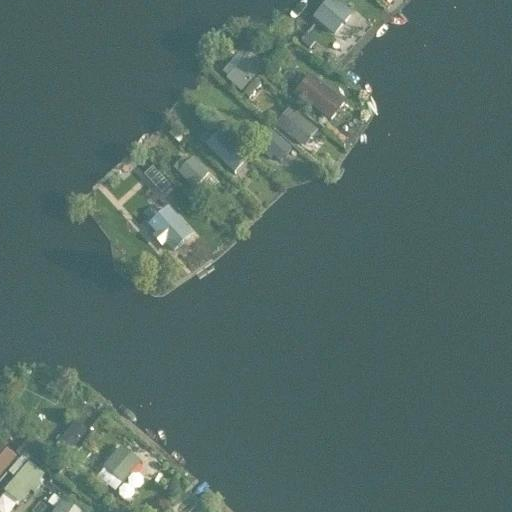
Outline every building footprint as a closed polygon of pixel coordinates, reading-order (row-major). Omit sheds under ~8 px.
[(354,16),(335,0),(332,0),(315,20),(335,38),(354,16)] [(251,54),(229,80),(243,92),(265,66),(251,54)] [(345,104),(310,75),(294,97),(306,106),(307,104),(330,122),(345,104)] [(290,111),(278,127),(306,147),(318,132),(290,111)] [(233,152),(209,130),(201,140),(225,162),(233,152)] [(275,137),(266,148),(282,162),(291,151),(275,137)] [(195,190),(209,175),(194,160),(189,164),(184,158),(174,170),(195,190)] [(169,215),(151,231),(157,238),(153,241),(162,250),(166,247),(175,256),(192,239),(169,215)] [(74,423),(55,446),(68,456),(87,432),(74,423)] [(1,445),(0,446),(0,479),(18,459),(1,445)] [(122,449),(103,470),(122,486),(140,464),(122,449)] [(29,465),(6,493),(21,506),(44,477),(29,465)] [(75,511),(62,502),(55,511),(75,511)]
